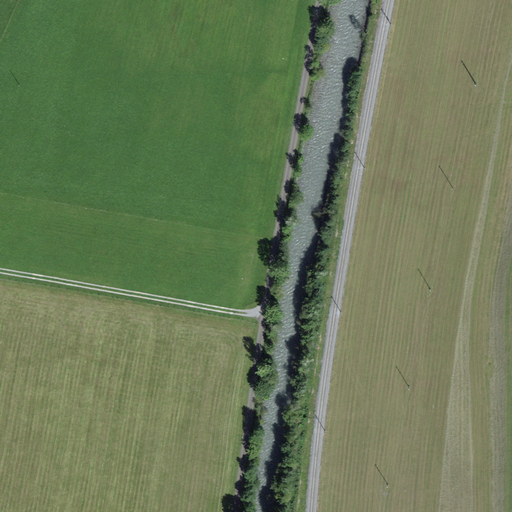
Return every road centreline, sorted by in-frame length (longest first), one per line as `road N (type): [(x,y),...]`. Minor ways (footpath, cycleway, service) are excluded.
road 1 (unclassified): [(237,511),(263,315),(321,0)]
road 2 (unknown): [(263,315),(0,271)]
